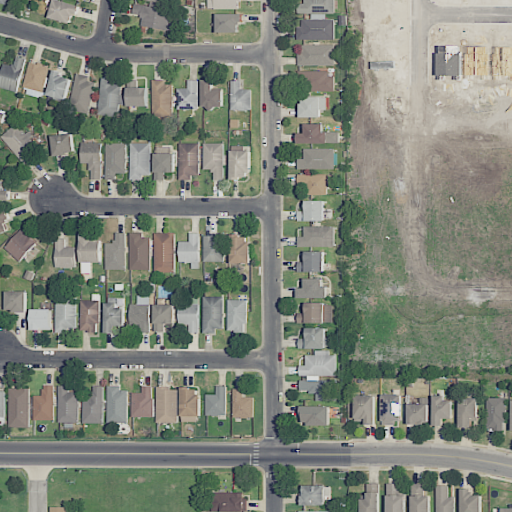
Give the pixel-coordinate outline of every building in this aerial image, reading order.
[(74,24),(78,5),(57,0),(53,0),(49,18),(74,24)] [(308,0),(338,0),(338,13),(302,13),(301,3),(308,3),(308,0)] [(141,27),(170,30),(172,9),(134,5),(133,15),(142,16),(141,27)] [(238,32),(238,23),(243,23),(243,13),(216,14),(217,33),(238,32)] [(334,66),(334,45),(302,45),(302,53),(297,53),(297,65),(334,66)] [(3,63),(0,77),(0,88),(18,92),(24,58),(16,57),(14,65),(3,63)] [(49,66),(29,62),(24,88),(44,92),(49,66)] [(70,79),(63,77),(64,72),(53,70),(47,96),(65,101),(70,79)] [(300,72),(300,90),(334,91),(334,72),(300,72)] [(88,81),(88,75),(75,74),(70,111),(90,113),(94,82),(88,81)] [(123,86),(113,84),(113,80),(102,78),(97,113),(118,117),(123,86)] [(127,107),(147,106),(146,80),(127,80),(127,107)] [(197,80),(187,80),(188,88),(177,89),(177,110),(198,109),(197,80)] [(223,90),(213,90),(213,80),(202,80),(202,107),(223,107),(223,90)] [(231,111),(252,110),(251,89),(241,90),(241,81),(230,81),(231,111)] [(172,82),(152,82),(152,115),(173,115),(172,82)] [(320,117),(320,110),(326,110),(326,96),(300,97),(301,118),(320,117)] [(34,157),(30,153),(37,147),(30,139),(31,138),(17,122),(1,137),(25,164),(34,157)] [(339,144),(339,132),(322,132),(323,124),(304,124),(304,134),(298,133),(298,143),(339,144)] [(52,135),(53,155),(73,154),(72,134),(52,135)] [(101,179),(101,143),(81,143),(80,163),(90,163),(89,179),(101,179)] [(105,179),(115,179),(115,173),(125,173),(126,143),(106,143),(105,179)] [(150,143),(130,143),(130,181),(142,181),(142,175),(150,175),(150,143)] [(199,143),(178,144),(179,179),(199,178),(199,143)] [(223,179),(224,143),(204,143),(203,170),(213,170),(213,179),(223,179)] [(154,180),(164,180),(164,172),(173,173),(173,148),(159,147),(159,153),(154,153),(154,180)] [(298,169),(334,169),(334,149),(304,148),(304,158),(298,158),(298,169)] [(231,179),(250,179),(250,151),(231,150),(231,179)] [(298,185),(305,184),(305,193),(331,193),(330,174),(298,175),(298,185)] [(3,181),(0,180),(0,200),(10,201),(10,190),(2,190),(3,181)] [(324,221),(324,201),(305,201),(305,211),(298,211),(298,221),(324,221)] [(0,234),(8,231),(4,222),(10,220),(6,210),(0,212),(0,234)] [(334,226),(304,227),(304,236),(298,236),(298,246),(334,246),(334,226)] [(37,243),(22,229),(5,248),(20,261),(37,243)] [(101,263),(101,240),(92,240),(92,233),(81,233),(80,273),(91,273),(91,263),(101,263)] [(126,233),(115,233),(115,243),(105,243),(105,269),(125,270),(126,233)] [(154,233),(155,273),(175,272),(174,233),(154,233)] [(199,233),(190,233),(189,242),(179,241),(179,262),(191,263),(191,268),(199,269),(199,233)] [(150,270),(150,235),(130,235),(129,270),(150,270)] [(204,262),(224,261),(224,235),(203,236),(204,262)] [(250,236),(231,236),(230,263),(250,263),(250,236)] [(56,268),(76,267),(75,247),(65,247),(65,239),(56,239),(56,268)] [(324,252),(306,251),(305,262),(298,262),(298,272),(324,272),(324,252)] [(297,298),(327,298),(327,286),(323,286),(323,278),(304,279),(304,288),(297,288),(297,298)] [(26,312),(27,292),(7,291),(6,311),(26,312)] [(130,304),(129,324),(140,324),(139,332),(149,333),(150,296),(137,295),(137,304),(130,304)] [(56,331),(76,331),(76,296),(56,296),(56,331)] [(199,333),(199,297),(187,296),(187,303),(179,303),(179,324),(188,324),(188,333),(199,333)] [(224,331),(223,297),(203,297),(204,331),(224,331)] [(246,299),(227,300),(228,332),(247,331),(246,299)] [(99,301),(81,300),(81,332),(98,332),(99,301)] [(124,326),(124,300),(105,300),(105,333),(115,333),(115,326),(124,326)] [(333,303),(306,303),(305,319),(298,319),(298,323),(333,323),(333,303)] [(174,323),(175,304),(155,304),(154,331),(164,331),(164,323),(174,323)] [(52,309),(32,309),(31,329),(51,330),(52,309)] [(299,349),(331,348),(330,337),(326,337),(325,328),(306,328),(307,338),(299,339),(299,349)] [(336,401),(336,378),(336,352),(314,352),(314,355),(306,355),(305,366),(300,365),(299,378),(301,378),(300,392),(316,392),(316,401),(336,401)] [(33,420),(54,420),(54,385),(42,386),(42,395),(33,395),(33,420)] [(58,422),(78,423),(79,392),(68,392),(69,386),(59,386),(58,422)] [(104,386),(93,386),(92,396),(83,396),(82,423),(103,424),(104,386)] [(107,423),(128,423),(128,391),(120,390),(120,386),(107,386),(107,423)] [(206,395),(206,415),(226,416),(227,386),(217,386),(216,395),(206,395)] [(132,417),(153,417),(153,387),(142,387),(142,393),(132,393),(132,417)] [(9,427),(30,427),(30,388),(8,389),(9,427)] [(178,423),(178,388),(157,388),(156,422),(178,423)] [(200,388),(181,389),(182,416),(200,416),(200,388)] [(232,417),(254,418),(254,397),(243,397),(244,389),(233,388),(232,417)] [(383,424),(402,423),(402,394),(383,395),(383,424)] [(355,396),(354,423),(375,423),(375,396),(355,396)] [(452,419),(452,398),(433,398),(433,426),(443,425),(443,419),(452,419)] [(459,427),(472,427),(472,419),(477,419),(477,398),(459,398),(459,427)] [(505,398),(487,398),(486,429),(505,430),(505,398)] [(407,424),(428,424),(428,404),(408,404),(407,424)] [(329,425),(329,406),(302,406),(302,425),(329,425)] [(379,511),(379,483),(367,484),(367,499),(361,499),(361,511),(379,511)] [(387,511),(406,511),(406,493),(400,494),(399,484),(387,484),(387,511)] [(411,511),(430,511),(430,495),(425,495),(425,484),(411,484),(411,511)] [(302,506),(325,505),(324,485),(302,486),(302,506)] [(454,511),(455,497),(449,497),(449,485),(436,485),(436,511),(454,511)] [(481,511),(482,496),(471,496),(472,488),(462,488),(461,511),(481,511)] [(211,511),(224,511),(248,511),(247,493),(211,493),(211,511)]
